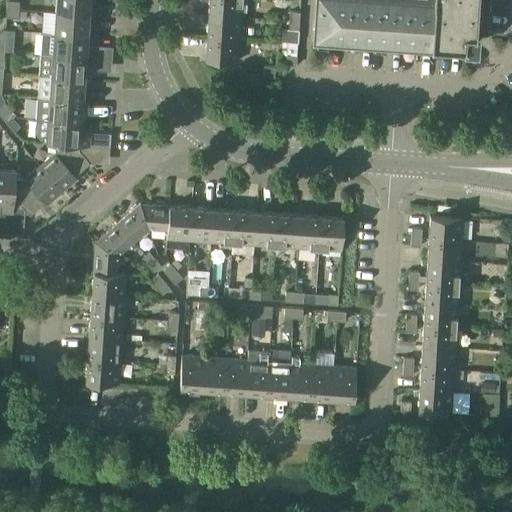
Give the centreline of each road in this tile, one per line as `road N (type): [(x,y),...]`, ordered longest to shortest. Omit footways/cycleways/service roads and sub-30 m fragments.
road 1 (residential): [(393,168),(376,438),(46,416),(56,255)]
road 2 (unclassified): [(393,168),(256,156),(191,124)]
road 3 (residential): [(56,255),(191,124)]
road 4 (unclassified): [(191,124),(166,92),(154,57),(156,0)]
road 5 (residential): [(398,85),(471,90),(511,53)]
